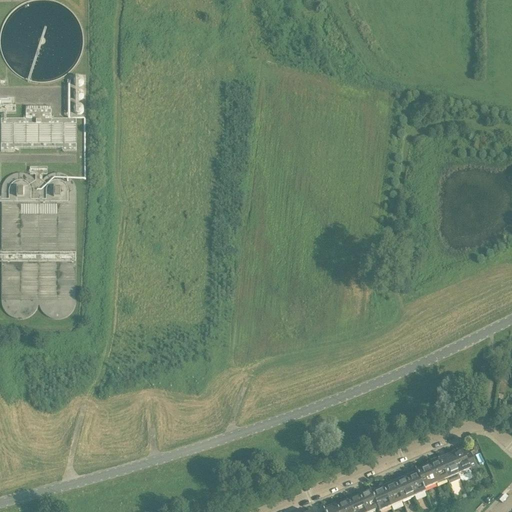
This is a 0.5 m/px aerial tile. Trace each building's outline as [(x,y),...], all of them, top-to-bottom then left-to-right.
[(0,114),(14,115),(14,106),(0,105),(0,114)] [(1,118),(1,148),(64,148),(64,151),(77,151),(77,119),(52,118),(52,106),(26,106),(26,118),(1,118)] [(1,175),(3,317),(40,316),(40,317),(77,317),(76,202),(70,202),(69,174),(48,174),(48,167),(31,167),(31,174),(1,175)] [(460,478),(471,474),(478,471),(469,452),(463,454),(461,449),(449,454),(460,478)] [(460,478),(449,454),(438,460),(447,481),(449,486),(461,481),(460,478)] [(447,481),(438,460),(426,464),(436,486),(447,481)] [(415,469),(416,472),(424,490),(436,486),(426,464),(415,469)] [(405,477),(414,498),(425,493),(424,490),(416,472),(405,477)] [(393,482),(402,503),(414,498),(405,477),(393,482)] [(382,487),(391,508),(402,503),(393,482),(382,487)] [(371,492),(378,510),(378,511),(381,511),(391,508),(382,487),(371,492)] [(358,495),(365,511),(374,511),(378,510),(371,492),(369,489),(358,495)] [(346,499),(351,511),(365,511),(358,495),(346,499)] [(335,504),(338,511),(351,511),(346,499),(335,504)]
